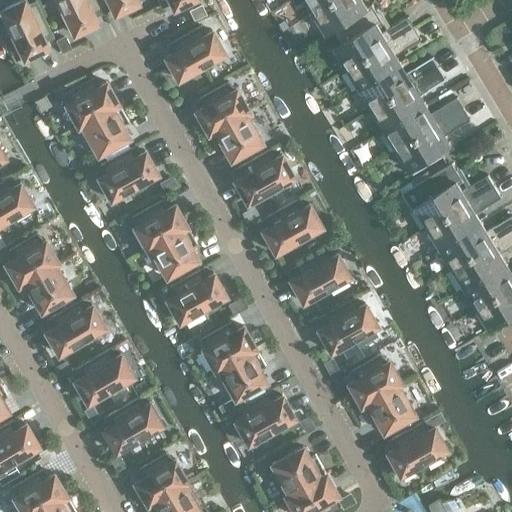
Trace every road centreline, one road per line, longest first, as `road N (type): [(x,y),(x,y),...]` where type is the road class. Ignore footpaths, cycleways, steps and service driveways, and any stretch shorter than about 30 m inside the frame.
road 1 (residential): [(379,507),(122,41)]
road 2 (residential): [(116,511),(0,316)]
road 3 (residential): [(0,104),(122,41)]
